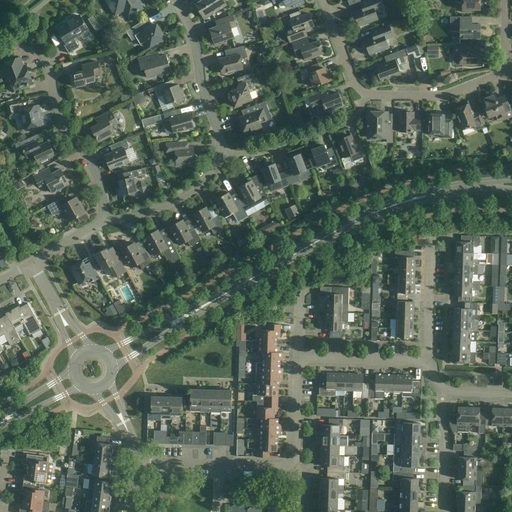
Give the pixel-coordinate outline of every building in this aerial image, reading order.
[(137,0),(105,0),(115,15),(124,10),(128,17),(142,9),(142,7),(143,5),(140,0),(137,0)] [(203,0),(196,5),(199,11),(199,12),(201,15),(202,16),(204,19),(226,5),(224,2),(226,0),(203,0)] [(271,0),(273,4),(281,0),(283,1),(280,2),(278,5),(280,9),(284,8),(286,7),(292,4),(294,8),(304,3),(302,0),(271,0)] [(382,9),(379,0),(366,0),(364,1),(366,8),(354,12),(359,26),(377,19),(374,12),(382,9)] [(462,0),(462,9),(480,10),(480,9),(482,8),(483,7),(483,6),(484,4),(483,3),(483,2),(482,2),(481,1),(480,1),(480,0),(462,0)] [(313,26),(309,14),(291,20),(294,29),(286,32),(290,42),(303,38),(301,31),(313,26)] [(91,33),(79,15),(65,24),(64,21),(55,26),(63,38),(61,39),(69,53),(79,47),(75,39),(82,35),(83,38),(91,33)] [(236,26),(232,15),(221,19),(223,24),(209,29),(214,44),(234,37),(231,28),(236,26)] [(93,16),(88,19),(93,27),(98,24),(93,16)] [(469,17),(450,16),(450,31),(460,31),(460,38),(480,39),(480,25),(469,25),(469,17)] [(151,29),(145,19),(126,31),(131,38),(138,34),(143,43),(146,41),(150,47),(165,38),(157,25),(151,29)] [(393,37),(388,24),(374,29),(377,36),(365,40),(370,54),(387,47),(385,40),(393,37)] [(118,35),(111,25),(104,30),(110,40),(118,35)] [(307,45),(305,40),(292,45),(297,56),(303,54),(305,60),(324,53),(319,41),(307,45)] [(465,44),(454,44),(453,56),(453,57),(453,63),(454,64),(479,64),(479,51),(465,51),(465,44)] [(417,45),(405,49),(408,56),(413,54),(414,58),(421,56),(417,45)] [(247,57),(244,46),(231,49),(232,56),(219,59),(222,73),(242,69),(240,59),(247,57)] [(439,55),(439,46),(427,46),(427,55),(439,55)] [(386,62),(375,67),(380,80),(387,77),(388,79),(400,74),(397,65),(395,60),(403,57),(401,51),(384,57),(386,62)] [(160,58),(158,52),(138,58),(139,64),(143,64),(144,69),(142,73),(146,75),(147,78),(157,75),(162,78),(164,73),(171,71),(166,56),(160,58)] [(23,66),(20,57),(1,64),(6,77),(9,76),(15,91),(33,84),(26,65),(23,66)] [(101,73),(98,61),(82,65),(84,71),(74,73),(77,86),(96,82),(95,74),(101,73)] [(320,69),(318,63),(299,70),(303,81),(310,78),(313,87),(333,79),(331,73),(327,75),(324,68),(320,69)] [(254,79),(251,72),(237,78),(239,84),(237,89),(230,92),(230,93),(228,95),(230,99),(232,98),(235,106),(258,97),(256,90),(254,91),(250,81),(254,79)] [(166,88),(164,83),(153,87),(157,97),(163,95),(166,104),(173,102),(174,102),(175,102),(176,103),(184,100),(178,84),(166,88)] [(327,97),(325,91),(308,97),(311,105),(313,109),(316,108),(319,115),(319,116),(320,116),(321,116),(327,114),(327,113),(344,107),(339,93),(327,97)] [(497,100),(495,93),(482,98),(489,117),(496,114),(498,121),(511,115),(511,111),(505,95),(499,98),(499,99),(497,100)] [(28,107),(26,100),(7,104),(10,116),(21,113),(24,129),(42,125),(37,105),(28,107)] [(270,113),(266,102),(242,110),(244,116),(240,118),(242,124),(239,125),(242,133),(245,132),(246,134),(254,131),(255,134),(263,131),(258,118),(270,113)] [(473,114),(469,104),(455,109),(463,130),(474,125),(476,130),(486,126),(479,111),(473,114)] [(176,117),(174,110),(163,114),(166,126),(165,127),(167,135),(194,127),(190,113),(176,117)] [(117,123),(111,111),(97,118),(100,123),(91,129),(98,142),(115,133),(111,127),(117,123)] [(387,112),(367,112),(367,131),(370,131),(370,138),(382,138),(382,142),(391,142),(391,135),(387,135),(387,112)] [(414,112),(400,112),(400,132),(413,132),(413,130),(419,130),(420,118),(414,118),(414,112)] [(444,115),(429,114),(429,134),(441,134),(441,138),(451,138),(452,120),(444,120),(444,115)] [(39,134),(16,144),(18,150),(22,148),(27,158),(34,154),(38,162),(39,162),(41,166),(50,162),(48,157),(54,155),(49,142),(39,147),(37,141),(41,139),(39,134)] [(354,145),(351,136),(338,140),(344,158),(342,159),(345,169),(354,166),(352,162),(365,157),(360,143),(354,145)] [(105,156),(103,157),(106,163),(108,162),(110,169),(118,166),(121,168),(122,165),(129,162),(124,149),(129,147),(126,139),(113,145),(116,151),(105,155),(105,156)] [(188,149),(187,142),(166,144),(167,153),(176,152),(177,165),(194,164),(193,162),(194,162),(195,162),(196,161),(197,160),(197,159),(197,158),(197,157),(197,156),(196,156),(196,155),(195,155),(194,154),(193,154),(192,148),(188,149)] [(374,153),(371,144),(365,147),(368,155),(374,153)] [(325,150),(324,146),(312,150),(313,153),(309,155),(314,168),(324,164),(326,168),(338,164),(332,148),(325,150)] [(292,170),(285,173),(290,185),(300,181),(297,173),(306,170),(300,154),(287,159),(292,170)] [(290,185),(285,173),(279,175),(275,164),(262,169),(271,192),(290,185)] [(161,172),(158,165),(152,168),(154,175),(161,172)] [(51,174),(48,168),(33,176),(39,187),(47,183),(52,193),(68,184),(60,169),(51,174)] [(120,188),(116,189),(118,196),(127,194),(133,197),(136,192),(137,192),(140,191),(144,193),(148,186),(141,181),(138,185),(134,184),(137,180),(136,177),(147,175),(145,168),(135,171),(118,174),(120,180),(118,181),(120,188)] [(344,176),(341,168),(333,171),(336,180),(344,176)] [(268,198),(260,182),(254,186),(251,180),(239,187),(250,208),(268,198)] [(248,217),(239,200),(234,203),(228,193),(216,200),(226,218),(233,214),(238,223),(248,217)] [(69,201),(66,196),(47,206),(52,215),(58,214),(64,211),(69,221),(85,213),(76,197),(69,201)] [(301,214),(296,204),(285,210),(290,220),(301,214)] [(212,220),(206,208),(201,210),(199,209),(196,214),(193,215),(203,233),(211,228),(214,234),(225,228),(218,216),(212,220)] [(189,233),(182,221),(178,223),(176,222),(172,226),(170,228),(180,246),(187,241),(191,247),(201,241),(195,229),(189,233)] [(164,243),(158,231),(153,233),(151,232),(147,237),(145,238),(155,256),(163,252),(167,259),(174,262),(180,259),(170,240),(164,243)] [(456,252),(473,253),(473,247),(477,247),(479,246),(480,236),(461,235),(461,241),(456,241),(456,252)] [(141,256),(134,244),(130,246),(128,245),(124,250),(122,251),(132,269),(139,264),(142,270),(153,264),(146,252),(141,256)] [(491,245),(491,254),(492,254),(499,254),(499,245),(491,245)] [(108,253),(106,249),(93,255),(102,271),(110,267),(116,277),(123,273),(117,263),(120,261),(114,250),(108,253)] [(396,257),(398,257),(398,266),(415,267),(415,257),(413,257),(413,251),(395,251),(395,254),(395,255),(396,257)] [(473,253),(456,252),(456,263),(478,264),(479,264),(479,260),(473,260),(473,253)] [(84,266),(82,262),(70,268),(79,284),(87,279),(89,283),(98,278),(90,263),(84,266)] [(478,264),(456,263),(455,274),(472,275),(477,275),(478,264)] [(415,276),(415,267),(398,266),(398,275),(415,276)] [(455,274),(455,285),(480,286),(480,281),(472,281),(472,275),(455,274)] [(414,285),(415,276),(398,275),(397,284),(414,285)] [(397,284),(397,294),(408,294),(414,294),(414,285),(397,284)] [(480,286),(455,285),(454,296),(472,297),(472,290),(480,291),(480,286)] [(326,294),(326,303),(343,304),(348,304),(349,288),(332,287),(332,294),(326,294)] [(370,299),(370,294),(362,294),(362,304),(370,305),(370,299)] [(126,312),(119,300),(113,303),(120,315),(126,312)] [(397,311),(413,311),(414,302),(397,301),(397,311)] [(16,307),(5,313),(6,315),(7,315),(14,329),(23,324),(30,335),(32,334),(34,339),(43,334),(40,329),(42,328),(28,303),(17,309),(16,307)] [(326,303),(325,312),(342,313),(348,313),(348,304),(343,304),(326,303)] [(454,308),(453,320),(478,320),(478,321),(479,321),(479,315),(477,315),(477,309),(478,303),(459,303),(459,308),(454,308)] [(118,314),(113,304),(105,308),(110,318),(118,314)] [(413,320),(413,311),(397,311),(396,320),(413,320)] [(342,313),(325,312),(325,321),(342,322),(348,322),(348,313),(342,313)] [(21,340),(14,329),(7,315),(6,315),(0,318),(0,343),(1,345),(8,341),(11,346),(21,340)] [(413,329),(413,320),(396,320),(396,329),(413,329)] [(478,320),(453,320),(453,330),(477,331),(477,332),(478,332),(478,321),(478,320)] [(342,322),(325,321),(325,331),(330,331),(330,338),(342,338),(342,322)] [(259,341),(276,342),(277,337),(280,337),(280,325),(267,324),(267,330),(260,330),(259,341)] [(245,326),(239,326),(238,340),(246,340),(247,333),(245,333),(245,326)] [(413,329),(396,329),(396,338),(412,339),(413,329)] [(477,331),(453,330),(453,341),(470,341),(470,342),(477,342),(477,332),(477,331)] [(48,337),(41,341),(47,350),(51,348),(49,338),(48,337)] [(239,351),(245,351),(245,341),(236,341),(236,346),(239,346),(239,351)] [(276,342),(259,341),(259,352),(263,352),(279,353),(279,352),(279,347),(276,346),(276,342)] [(452,351),(469,352),(470,342),(470,341),(453,341),(452,351)] [(31,358),(27,351),(22,353),(26,361),(31,358)] [(469,363),(469,352),(452,351),(452,363),(469,363)] [(263,352),(263,363),(280,363),(280,359),(283,359),(283,352),(279,352),(279,353),(263,352)] [(495,353),(489,353),(483,353),(483,359),(489,360),(489,364),(495,364),(495,353)] [(506,354),(497,353),(497,365),(506,365),(506,354)] [(280,363),(263,363),(256,363),(256,374),(256,373),(282,374),(283,368),(279,368),(280,363)] [(256,374),(256,384),(276,385),(279,385),(279,380),(282,380),(282,374),(256,373),(256,374)] [(335,396),(336,390),(335,390),(336,374),(327,373),(326,378),(320,378),(319,395),(335,396)] [(344,391),(345,374),(336,374),(335,390),(336,390),(344,391)] [(353,391),(354,374),(345,374),(344,391),(353,391)] [(354,374),(353,391),(353,398),(368,398),(369,383),(363,383),(363,374),(354,374)] [(369,380),(369,383),(368,398),(384,399),(384,392),(385,375),(375,375),(375,380),(369,380)] [(393,392),(394,375),(385,375),(384,392),(393,392)] [(402,393),(403,376),(394,375),(393,392),(402,393)] [(403,376),(402,393),(402,397),(412,397),(412,398),(413,399),(414,399),(415,400),(416,399),(417,399),(418,399),(419,398),(420,382),(412,381),(412,376),(403,376)] [(256,384),(254,384),(253,401),(257,401),(277,402),(278,390),(275,390),(276,385),(256,384)] [(201,412),(201,407),(200,407),(201,388),(196,388),(196,390),(191,389),(190,411),(201,412)] [(201,388),(200,407),(201,407),(201,411),(210,412),(211,390),(206,390),(206,388),(201,388)] [(211,390),(210,412),(221,412),(221,408),(221,388),(217,388),(217,390),(211,390)] [(221,388),(221,408),(221,412),(231,412),(232,391),(226,391),(226,389),(221,388)] [(161,419),(162,397),(156,397),(156,395),(151,394),(151,410),(148,410),(147,420),(161,421),(161,419)] [(171,419),(171,414),(172,395),(167,395),(167,397),(162,397),(161,419),(171,419)] [(182,395),(172,395),(171,414),(175,414),(176,417),(180,417),(181,414),(182,414),(182,395)] [(257,419),(261,419),(261,418),(274,419),(274,418),(275,414),(277,414),(277,402),(257,401),(257,419)] [(469,408),(457,407),(457,415),(450,415),(449,426),(453,432),(457,432),(468,432),(468,425),(469,408)] [(469,408),(468,425),(479,425),(479,433),(485,434),(485,425),(486,413),(479,413),(480,408),(469,408)] [(485,425),(503,426),(503,409),(492,408),(492,413),(486,413),(485,425)] [(511,409),(503,409),(503,426),(511,426),(511,431),(511,434),(511,409)] [(261,419),(261,429),(281,430),(281,424),(278,424),(278,419),(274,418),(274,419),(261,418),(261,419)] [(322,424),(322,435),(339,435),(340,425),(343,425),(343,419),(329,418),(329,425),(322,424)] [(370,420),(360,419),(360,436),(369,436),(370,420)] [(396,423),(396,434),(402,434),(420,434),(420,423),(403,423),(396,423)] [(255,429),(254,440),(277,441),(277,436),(280,436),(281,430),(261,429),(255,429)] [(160,444),(170,444),(171,437),(167,437),(167,431),(160,431),(160,444)] [(185,444),(185,431),(179,431),(179,437),(171,437),(170,444),(185,444)] [(199,445),(200,432),(185,431),(185,444),(199,445)] [(226,433),(220,432),(220,446),(233,446),(233,435),(226,434),(226,433)] [(394,434),(394,445),(402,445),(419,445),(420,434),(402,434),(396,434),(394,434)] [(339,435),(322,435),(321,445),(339,445),(339,446),(347,446),(348,436),(339,436),(339,435)] [(97,436),(95,453),(112,456),(113,445),(109,444),(110,438),(97,436)] [(277,445),(277,441),(254,440),(254,449),(256,451),(257,451),(256,457),(269,457),(269,451),(280,452),(280,445),(277,445)] [(67,444),(60,444),(59,455),(66,455),(67,444)] [(339,456),(339,446),(339,445),(321,445),(321,455),(339,456)] [(419,456),(419,445),(402,445),(394,445),(393,455),(419,456)] [(459,468),(476,469),(477,451),(467,451),(464,451),(464,457),(459,457),(459,468)] [(93,464),(111,466),(112,456),(95,453),(93,464)] [(24,454),(23,462),(28,463),(28,470),(47,473),(48,462),(46,461),(47,457),(39,456),(24,454)] [(371,454),(371,463),(379,463),(379,455),(377,455),(371,454)] [(321,455),(321,466),(328,466),(327,472),(339,472),(346,473),(347,467),(344,467),(344,456),(339,456),(321,455)] [(419,456),(393,455),(393,472),(413,473),(414,467),(419,467),(419,456)] [(109,477),(111,466),(93,464),(88,464),(87,472),(89,475),(109,477)] [(483,469),(476,469),(459,468),(458,479),(463,479),(463,485),(481,486),(483,486),(483,469)] [(47,473),(27,470),(27,478),(21,477),(20,484),(39,487),(39,483),(45,484),(48,484),(50,484),(51,482),(52,473),(47,473)] [(320,478),(320,488),(344,489),(344,485),(338,485),(338,479),(344,479),(346,479),(346,473),(339,472),(327,472),(327,478),(320,478)] [(401,489),(418,490),(418,479),(413,479),(413,473),(393,472),(393,480),(401,480),(401,489)] [(88,490),(111,493),(112,482),(90,479),(88,490)] [(370,480),(370,488),(378,489),(378,481),(373,481),(370,480)] [(39,490),(39,487),(20,484),(20,491),(25,491),(24,499),(43,502),(43,501),(44,491),(39,490)] [(458,503),(475,503),(480,503),(481,486),(463,485),(463,491),(458,491),(458,503)] [(72,488),(66,487),(65,496),(72,497),(73,488),(72,488)] [(343,500),(344,489),(320,488),(320,499),(337,499),(343,500)] [(417,501),(418,490),(401,489),(400,500),(417,501)] [(87,500),(110,503),(111,493),(88,490),(87,500)] [(357,500),(368,500),(368,490),(357,490),(357,500)] [(43,502),(24,499),(23,507),(18,506),(16,511),(31,511),(32,511),(37,511),(49,511),(50,502),(43,501),(43,502)] [(337,509),(337,499),(320,499),(319,509),(337,509)] [(369,505),(369,510),(377,510),(377,499),(369,499),(369,505)] [(108,511),(110,503),(87,500),(86,511),(87,511),(92,511),(108,511)] [(368,510),(368,500),(357,500),(357,510),(361,510),(368,510)] [(417,511),(417,501),(400,500),(400,507),(395,507),(395,511),(417,511)] [(474,511),(475,503),(458,503),(457,511),(474,511)]
